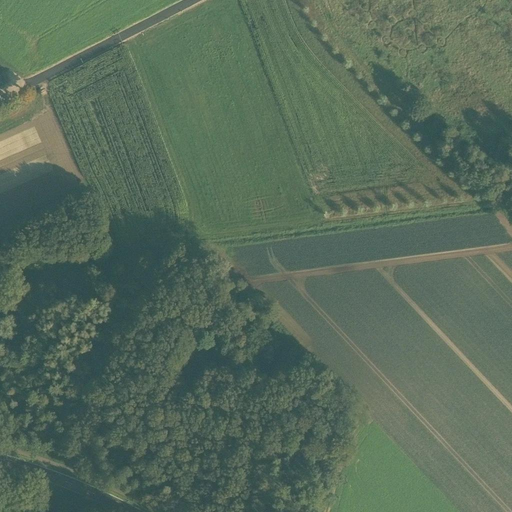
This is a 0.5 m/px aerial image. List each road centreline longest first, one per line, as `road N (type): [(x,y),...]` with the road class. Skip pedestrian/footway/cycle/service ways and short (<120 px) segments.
road 1 (track): [(38,471),(173,262)]
road 2 (residential): [(192,0),(0,101)]
road 3 (tertiary): [(0,460),(123,511)]
